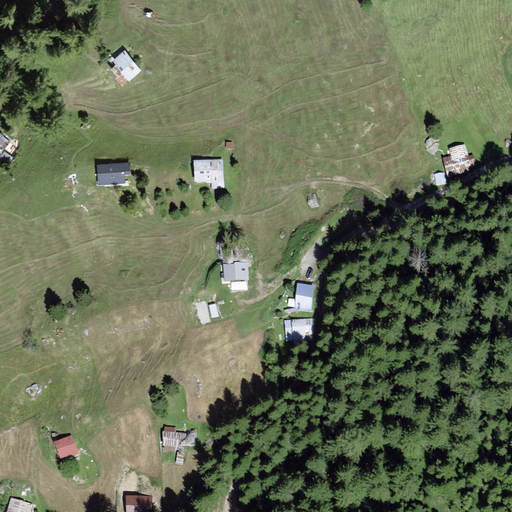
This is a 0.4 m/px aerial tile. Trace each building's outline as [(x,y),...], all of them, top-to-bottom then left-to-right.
[(140,71),(125,53),(116,60),(119,63),(111,70),(122,83),(127,79),(129,80),(140,71)] [(0,151),(8,141),(0,134),(0,151)] [(463,145),(450,149),(453,157),(444,159),(448,175),(475,167),(471,154),(466,156),(463,145)] [(222,160),(195,161),(196,181),(212,181),(212,187),(223,187),(222,160)] [(128,164),(100,165),(101,183),(123,181),(123,174),(129,173),(128,164)] [(444,173),(436,175),(438,184),(446,183),(444,173)] [(246,264),(225,265),(225,280),(247,279),(246,264)] [(313,286),(298,284),(296,307),(311,309),(313,286)] [(215,304),(210,305),(213,317),(218,315),(215,304)] [(312,320),(287,322),(288,339),(295,339),(296,344),(307,343),(307,338),(313,338),(312,320)] [(175,428),(166,428),(166,433),(164,433),(163,445),(165,445),(165,450),(174,450),(174,448),(178,448),(179,442),(184,442),(184,434),(175,434),(175,428)] [(78,453),(72,436),(55,442),(61,457),(73,453),(73,455),(78,453)] [(150,511),(151,497),(128,497),(127,511),(150,511)] [(29,511),(32,504),(13,499),(8,511),(29,511)]
